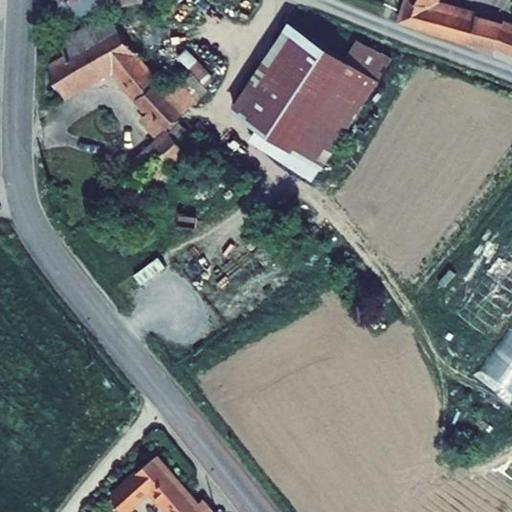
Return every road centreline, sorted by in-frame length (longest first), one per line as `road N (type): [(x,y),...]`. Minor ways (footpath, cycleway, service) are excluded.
road 1 (tertiary): [(21,0),(15,146),(25,210),(255,511)]
road 2 (residential): [(317,0),(511,73)]
road 3 (track): [(72,511),(165,398)]
